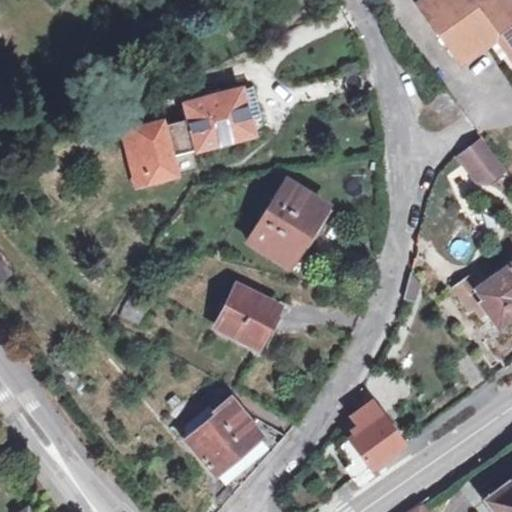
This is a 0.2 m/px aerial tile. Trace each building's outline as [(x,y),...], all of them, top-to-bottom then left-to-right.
[(511,4),(508,0),(440,0),(454,18),(439,29),(464,63),(492,42),(489,38),(500,29),(511,45),(511,4)] [(256,86),(243,90),(252,122),(265,118),(256,86)] [(447,87),(431,99),(445,117),(462,106),(447,87)] [(168,121),(138,129),(152,181),(181,173),(176,155),(201,148),(202,151),(256,136),(252,122),(243,90),(189,105),(193,120),(169,126),(168,121)] [(152,181),(138,129),(127,132),(141,184),(152,181)] [(511,171),(486,138),(465,154),(489,187),(511,171)] [(308,247),(333,210),(288,181),(248,237),(289,261),(302,244),(308,247)] [(0,279),(11,273),(0,255),(0,279)] [(487,303),(497,319),(502,327),(511,319),(511,266),(483,287),(474,275),(456,288),(474,313),(487,303)] [(413,272),(411,282),(407,303),(418,305),(422,285),(413,272)] [(279,312),(281,308),(239,287),(218,324),(265,348),(284,314),(279,312)] [(473,355),(457,366),(478,394),(494,382),(473,355)] [(250,415),(246,408),(241,413),(231,400),(214,413),(220,422),(192,443),(216,473),(203,483),(222,507),(275,449),(245,418),(250,415)] [(356,416),(361,425),(353,431),(356,435),(342,445),(355,462),(347,468),(356,481),(406,445),(375,401),(356,416)] [(368,472),(357,480),(359,484),(371,476),(368,472)] [(511,511),(511,479),(487,499),(496,511),(511,511)] [(35,511),(36,511),(28,502),(26,499),(13,509),(15,511),(35,511)]
